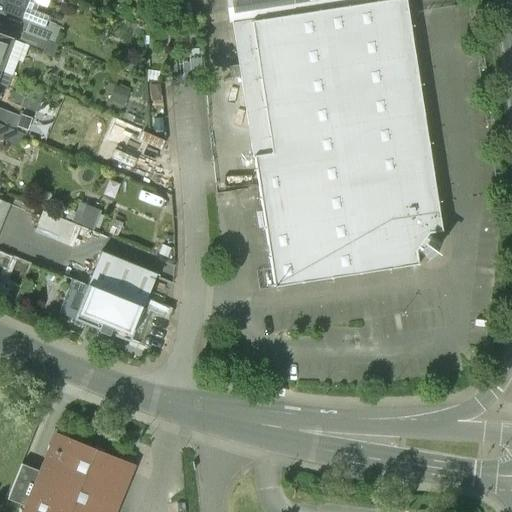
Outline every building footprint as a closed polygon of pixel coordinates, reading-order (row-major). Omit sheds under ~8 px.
[(26,0),(0,0),(0,9),(19,17),(26,0)] [(415,247),(428,234),(444,231),(405,0),(227,0),(231,22),(252,19),(271,152),(252,155),(257,187),(272,289),(418,266),(415,247)] [(58,32),(30,20),(25,32),(47,41),(53,44),(58,32)] [(47,41),(25,32),(22,31),(18,42),(43,52),(47,41)] [(0,66),(10,39),(0,35),(0,66)] [(19,116),(0,109),(0,124),(14,130),(19,116)] [(14,130),(0,124),(0,138),(17,145),(22,133),(14,130)] [(117,153),(137,160),(146,135),(126,128),(117,153)] [(0,198),(2,195),(0,194),(0,225),(10,203),(0,199),(0,198)] [(45,210),(38,232),(77,243),(83,222),(45,210)] [(156,274),(100,251),(87,285),(143,307),(156,274)] [(87,285),(73,319),(97,329),(97,330),(108,335),(108,334),(129,342),(143,307),(87,285)] [(55,433),(38,475),(20,468),(7,499),(25,507),(23,511),(113,511),(133,465),(55,433)]
